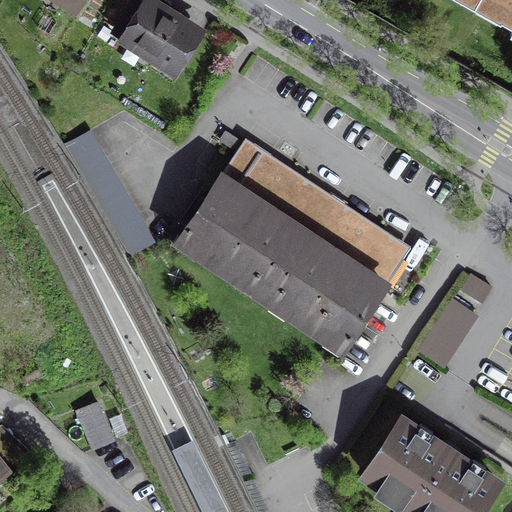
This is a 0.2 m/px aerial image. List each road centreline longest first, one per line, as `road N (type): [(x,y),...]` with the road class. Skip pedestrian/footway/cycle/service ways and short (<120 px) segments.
road 1 (secondary): [(277,0),(511,152)]
road 2 (residential): [(136,511),(30,408),(0,398)]
